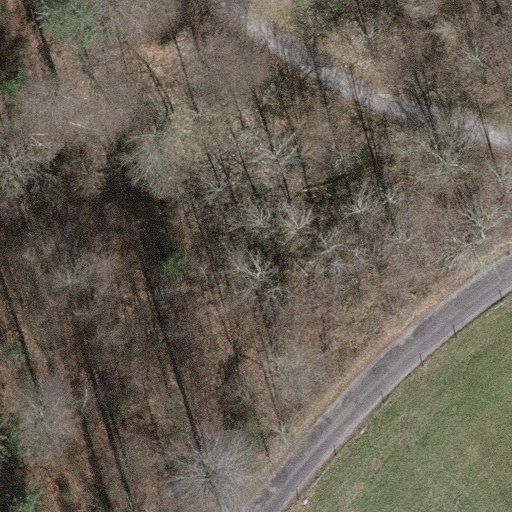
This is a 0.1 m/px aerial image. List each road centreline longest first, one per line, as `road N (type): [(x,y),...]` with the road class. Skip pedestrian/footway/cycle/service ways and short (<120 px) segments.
road 1 (unclassified): [(258,511),(406,345),(511,264)]
road 2 (track): [(220,0),(347,85),(511,142)]
